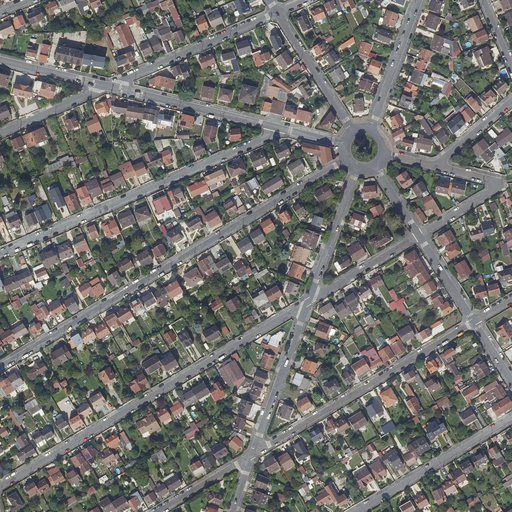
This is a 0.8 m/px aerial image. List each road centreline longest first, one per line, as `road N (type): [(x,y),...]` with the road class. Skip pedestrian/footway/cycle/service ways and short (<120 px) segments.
road 1 (residential): [(347,159),(0,368)]
road 2 (residential): [(0,486),(308,301)]
road 3 (residential): [(0,253),(282,130)]
road 4 (residential): [(251,455),(473,322)]
road 5 (residential): [(277,13),(108,86)]
road 6 (residential): [(511,418),(356,511)]
road 7 (residential): [(108,86),(282,130)]
road 8 (residential): [(251,455),(308,301)]
road 9 (residential): [(308,301),(357,167)]
road 10 (residential): [(277,13),(353,131)]
road 11 (residential): [(371,130),(419,0)]
road 12 (residential): [(308,301),(418,235)]
